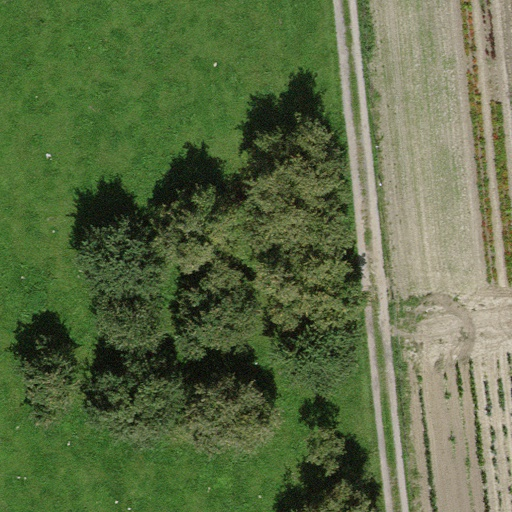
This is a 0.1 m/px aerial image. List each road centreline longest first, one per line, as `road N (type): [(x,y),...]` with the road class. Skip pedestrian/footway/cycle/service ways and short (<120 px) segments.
road 1 (track): [(349,0),(403,511)]
road 2 (track): [(383,322),(511,305)]
